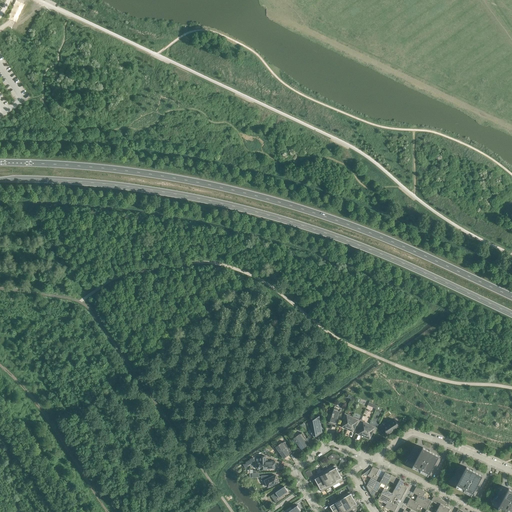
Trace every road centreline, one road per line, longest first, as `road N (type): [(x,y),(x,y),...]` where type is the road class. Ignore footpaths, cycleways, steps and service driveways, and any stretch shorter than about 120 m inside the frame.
road 1 (trunk): [(0,180),(79,181),(251,210),(392,259),(511,314)]
road 2 (trunk): [(511,297),(381,236),(246,193),(143,172),(0,162)]
road 3 (track): [(511,128),(262,9)]
road 4 (residential): [(511,472),(413,433),(371,458)]
road 5 (residential): [(316,511),(294,474),(297,465),(332,443),(371,458)]
